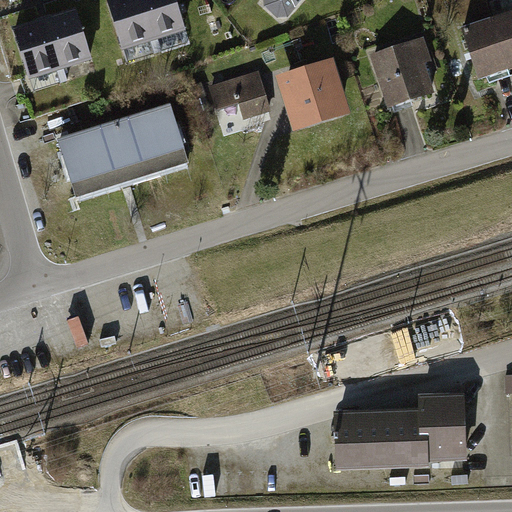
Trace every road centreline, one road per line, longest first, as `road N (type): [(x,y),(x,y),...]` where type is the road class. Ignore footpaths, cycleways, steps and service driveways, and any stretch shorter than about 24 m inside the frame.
road 1 (unclassified): [(35,288),(511,144)]
road 2 (residential): [(0,163),(35,288)]
